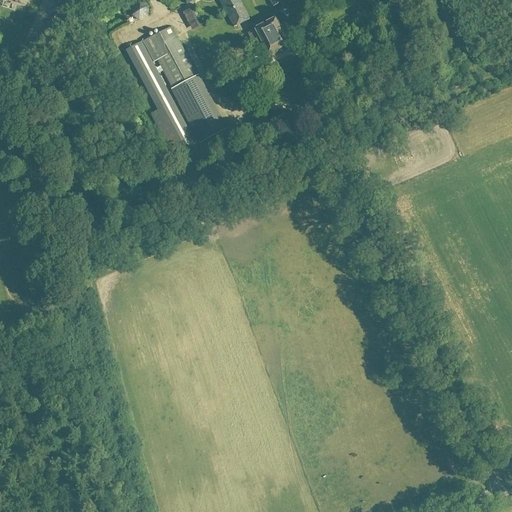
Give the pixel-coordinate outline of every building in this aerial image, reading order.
[(238,0),(218,0),(233,27),(249,19),(238,0)] [(131,6),(130,16),(139,21),(148,16),(148,7),(139,1),(131,6)] [(198,35),(209,30),(199,9),(188,14),(198,35)] [(260,42),(267,55),(288,45),(275,19),(254,29),(255,30),(248,34),(253,45),(260,42)] [(172,27),(143,42),(154,62),(158,60),(202,142),(227,129),(204,86),(172,27)] [(195,144),(141,43),(125,51),(157,111),(151,114),(173,155),(195,144)]
